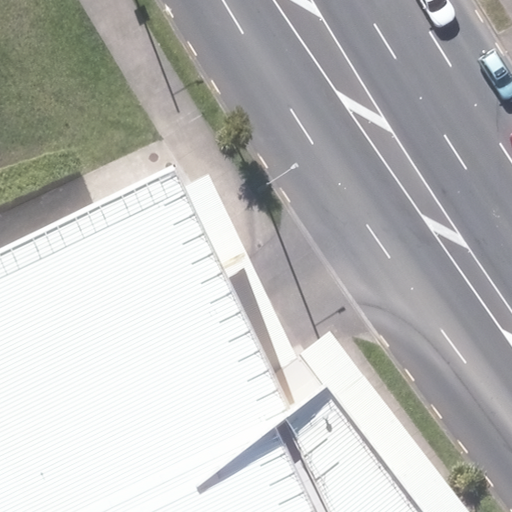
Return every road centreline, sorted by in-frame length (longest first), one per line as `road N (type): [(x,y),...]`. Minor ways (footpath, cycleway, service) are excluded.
road 1 (unknown): [(278,257),(235,302),(115,380),(71,423),(43,469),(40,511)]
road 2 (tertiary): [(316,0),(511,305)]
